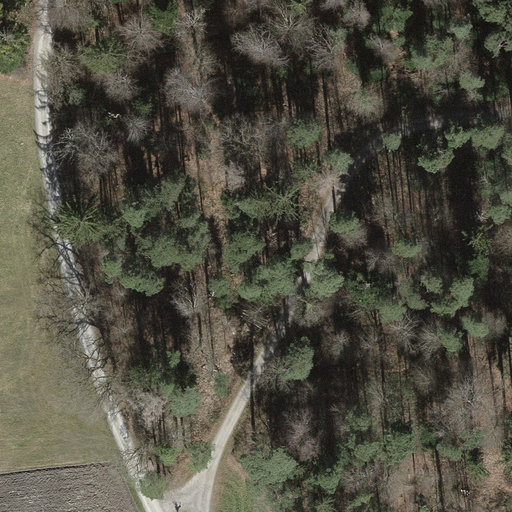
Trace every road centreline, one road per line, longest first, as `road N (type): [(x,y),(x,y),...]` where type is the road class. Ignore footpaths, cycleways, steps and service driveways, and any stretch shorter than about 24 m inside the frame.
road 1 (track): [(204,511),(214,455),(303,287),(343,176),(400,127),(511,112)]
road 2 (track): [(53,0),(43,66),(58,219),(152,511)]
